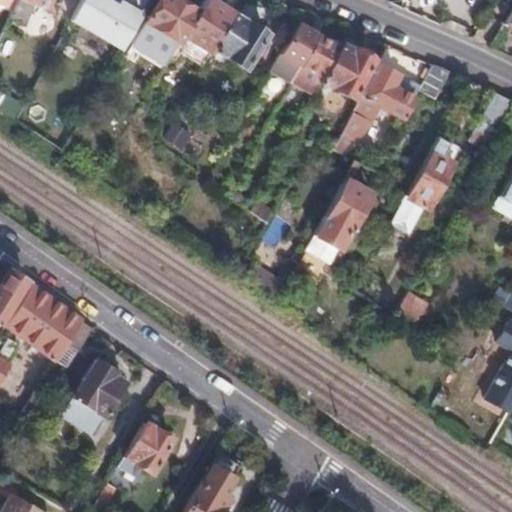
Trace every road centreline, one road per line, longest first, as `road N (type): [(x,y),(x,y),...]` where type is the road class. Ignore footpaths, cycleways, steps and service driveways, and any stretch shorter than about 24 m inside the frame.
road 1 (residential): [(308,456),(0,240)]
road 2 (tertiary): [(347,0),(511,73)]
